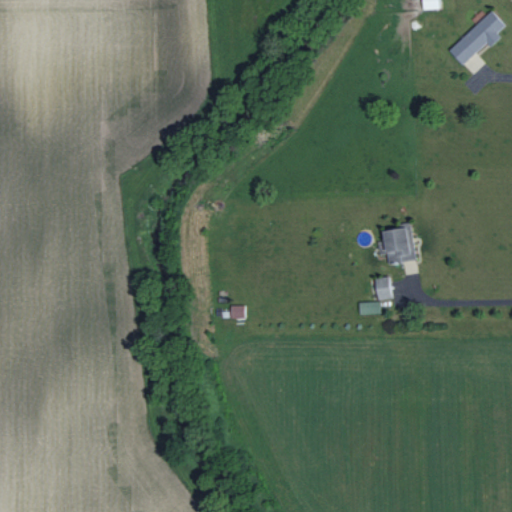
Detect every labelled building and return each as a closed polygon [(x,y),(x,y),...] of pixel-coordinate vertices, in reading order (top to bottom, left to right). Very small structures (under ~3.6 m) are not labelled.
[(443,7),(443,0),(426,0),(427,8),(443,7)] [(510,24),(495,8),(452,49),(466,64),(490,42),(494,46),(504,36),(501,32),(510,24)] [(407,227),(388,230),(391,253),(404,252),(405,260),(419,258),(415,221),(406,222),(407,227)] [(395,297),(394,276),(378,277),(379,298),(395,297)] [(361,312),(382,312),(382,300),(361,301),(361,312)] [(247,316),(247,304),(232,304),(233,317),(247,316)]
